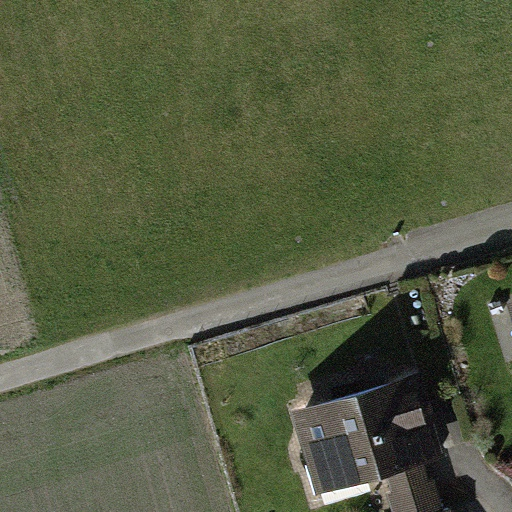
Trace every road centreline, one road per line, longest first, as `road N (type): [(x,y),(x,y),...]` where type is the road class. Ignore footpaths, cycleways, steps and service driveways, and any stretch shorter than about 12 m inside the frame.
road 1 (residential): [(511,223),(190,322)]
road 2 (track): [(0,385),(190,322)]
